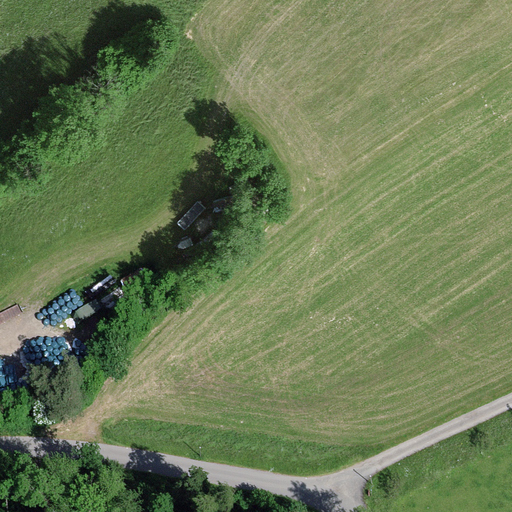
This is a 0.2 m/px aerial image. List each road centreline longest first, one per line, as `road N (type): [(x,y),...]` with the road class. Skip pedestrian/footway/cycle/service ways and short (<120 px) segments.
road 1 (track): [(348,511),(323,496),(123,453),(0,449)]
road 2 (track): [(323,496),(511,404)]
